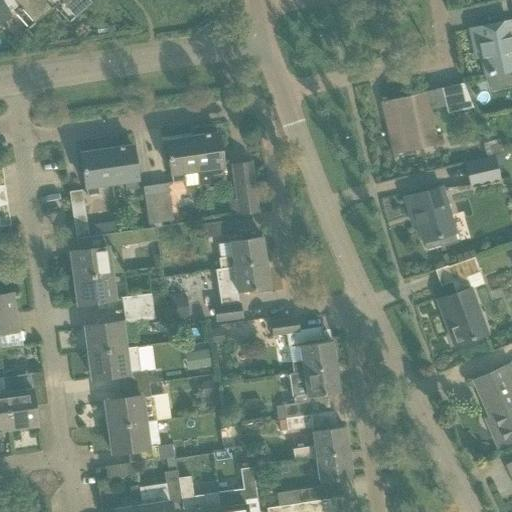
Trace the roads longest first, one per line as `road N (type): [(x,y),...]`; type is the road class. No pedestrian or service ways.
road 1 (residential): [(64,460),(20,140)]
road 2 (unclassified): [(13,84),(262,43)]
road 3 (residential): [(263,116),(250,106),(20,140)]
road 4 (residential): [(263,116),(292,297),(307,309),(347,305)]
road 5 (residential): [(363,296),(471,511)]
road 6 (residential): [(281,91),(436,61),(443,48),(436,0)]
road 7 (residential): [(281,91),(363,296)]
road 8 (residential): [(378,511),(347,305)]
